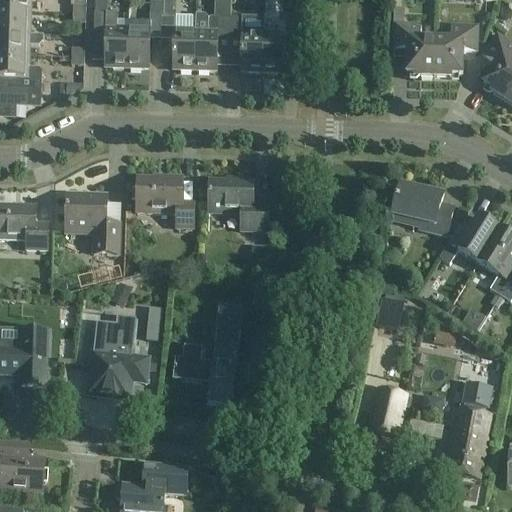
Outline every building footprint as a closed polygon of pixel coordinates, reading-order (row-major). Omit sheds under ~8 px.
[(0,0),(0,14),(31,16),(31,0),(0,0)] [(218,43),(230,44),(230,20),(230,0),(214,0),(214,19),(210,19),(208,20),(205,17),(196,17),(196,19),(195,73),(217,73),(218,43)] [(299,15),(299,2),(288,1),(287,14),(299,15)] [(128,32),(116,32),(117,15),(107,15),(107,7),(95,7),(95,15),(94,15),(94,39),(106,40),(105,70),(127,71),(128,32)] [(73,17),(86,17),(86,8),(73,8),(73,17)] [(150,41),(162,42),(163,10),(152,10),(151,17),(149,17),(149,24),(128,23),(128,32),(127,71),(149,71),(150,41)] [(173,72),(195,73),(196,19),(173,18),(174,11),(163,10),(162,42),(174,42),(173,72)] [(0,36),(30,37),(31,16),(0,14),(0,36)] [(86,17),(73,17),(72,26),(86,26),(86,17)] [(241,74),(263,75),(264,37),(264,20),(230,20),(230,44),(242,44),(241,74)] [(285,37),(264,37),(263,75),(285,76),(286,45),(298,46),(298,22),(285,21),(285,37)] [(434,80),(435,42),(420,41),(421,27),(393,27),(393,53),(407,53),(406,76),(416,76),(419,80),(434,80)] [(435,42),(434,80),(449,81),(452,78),(462,78),(463,55),(477,55),(477,29),(450,28),(450,42),(435,42)] [(0,36),(0,57),(29,59),(30,48),(38,48),(43,44),(43,37),(30,37),(0,36)] [(505,104),(511,92),(511,46),(497,37),(483,59),(495,67),(483,86),(491,92),(492,96),(505,104)] [(71,60),(85,61),(85,51),(72,51),(71,60)] [(0,92),(20,93),(27,93),(41,94),(42,74),(39,71),(29,70),(29,59),(0,57),(0,92)] [(85,61),(71,60),(71,69),(84,69),(85,61)] [(136,218),(176,219),(176,229),(193,230),(194,204),(181,204),(182,180),(166,180),(166,182),(137,181),(136,218)] [(209,216),(242,217),(241,234),(269,235),(270,210),(253,209),(254,183),(234,182),(234,185),(210,184),(209,216)] [(454,211),(441,207),(443,195),(425,191),(424,192),(409,189),(409,187),(399,185),(397,195),(392,218),(421,225),(419,233),(447,240),(454,211)] [(106,226),(107,198),(67,197),(66,231),(94,232),(93,257),(119,258),(120,227),(106,226)] [(0,242),(26,244),(26,253),(47,254),(48,227),(35,226),(36,212),(0,210),(0,242)] [(458,254),(478,266),(499,232),(479,219),(463,244),(453,238),(439,261),(449,268),(458,254)] [(183,231),(181,243),(201,246),(202,234),(183,231)] [(489,293),(500,299),(511,279),(511,274),(504,269),(511,256),(511,239),(499,232),(478,266),(498,279),(489,293)] [(267,277),(268,263),(268,249),(252,248),(252,262),(259,263),(258,276),(267,277)] [(123,281),(124,266),(112,266),(111,280),(123,281)] [(511,279),(500,299),(510,306),(511,303),(511,279)] [(131,291),(119,286),(111,303),(123,309),(131,291)] [(399,334),(404,308),(381,303),(375,329),(399,334)] [(237,366),(239,348),(243,312),(219,309),(212,363),(200,362),(202,350),(184,348),(182,360),(175,359),(172,381),(210,385),(207,410),(232,413),(234,388),(245,389),(248,367),(237,366)] [(19,352),(0,351),(0,374),(2,375),(2,378),(18,378),(17,389),(47,390),(49,332),(19,332),(19,352)] [(147,386),(150,360),(112,356),(112,358),(93,356),(88,396),(117,400),(119,383),(147,386)] [(425,372),(417,370),(413,387),(421,389),(425,372)] [(378,392),(369,433),(398,439),(406,398),(378,392)] [(456,412),(444,474),(479,481),(491,419),(456,412)] [(114,416),(114,438),(126,438),(126,416),(114,416)] [(44,462),(29,461),(30,446),(14,445),(14,446),(0,444),(0,463),(1,463),(0,481),(0,492),(42,496),(43,485),(45,485),(46,474),(44,473),(44,462)] [(163,511),(164,497),(186,498),(188,470),(145,466),(143,488),(123,486),(123,488),(118,488),(115,490),(114,500),(117,503),(121,503),(120,511),(163,511)] [(216,472),(215,486),(229,487),(230,473),(216,472)]
